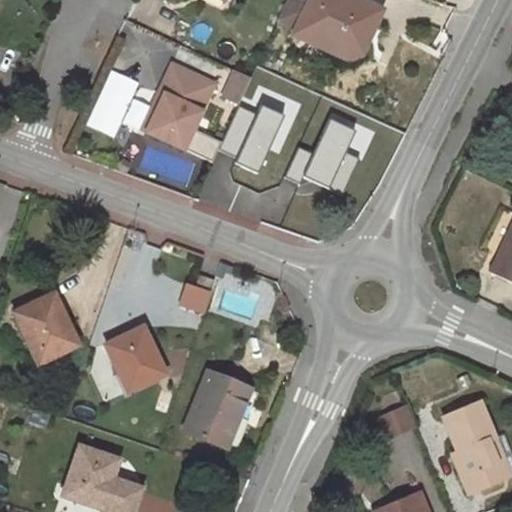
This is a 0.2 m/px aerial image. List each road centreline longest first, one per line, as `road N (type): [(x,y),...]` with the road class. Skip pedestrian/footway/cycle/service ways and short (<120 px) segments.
road 1 (residential): [(0,155),(331,275)]
road 2 (unclassified): [(378,252),(497,0)]
road 3 (unclassified): [(268,511),(346,334)]
